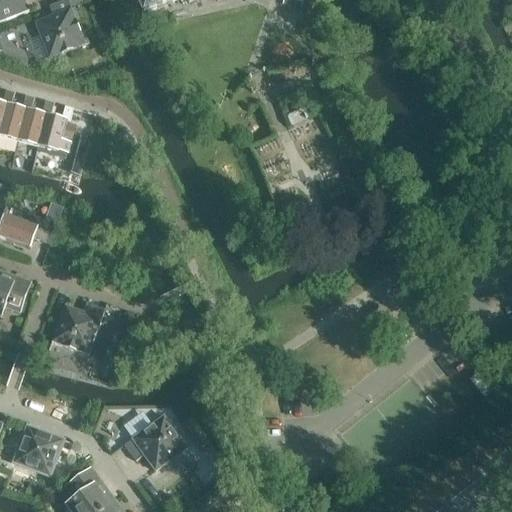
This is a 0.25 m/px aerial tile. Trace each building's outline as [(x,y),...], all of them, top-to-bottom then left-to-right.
[(0,0),(0,25),(30,13),(24,0),(0,0)] [(216,0),(218,2),(222,0),(136,0),(144,17),(182,0),(186,0),(189,4),(198,0),(216,0)] [(304,0),(284,0),(283,5),(301,10),(304,0)] [(35,25),(50,62),(86,47),(68,1),(50,8),(53,17),(35,25)] [(0,135),(8,106),(12,107),(15,95),(7,93),(4,105),(0,104),(0,135)] [(0,135),(0,138),(19,143),(27,112),(32,113),(35,100),(27,98),(23,110),(12,107),(8,106),(0,135)] [(19,143),(39,149),(47,117),(51,118),(54,106),(46,103),(43,116),(32,113),(27,112),(19,143)] [(47,117),(39,149),(56,153),(54,158),(66,161),(70,144),(62,142),(67,123),(71,124),(74,111),(66,109),(63,121),(51,118),(47,117)] [(0,230),(0,239),(31,251),(35,241),(45,244),(49,233),(5,217),(4,220),(0,230)] [(0,273),(0,318),(2,319),(6,309),(20,315),(31,284),(0,273)] [(65,307),(52,345),(89,358),(106,311),(87,305),(84,314),(65,307)] [(188,450),(165,418),(125,447),(136,463),(144,457),(156,473),(188,450)] [(28,428),(14,465),(51,479),(58,461),(67,464),(74,446),(28,428)] [(67,508),(69,511),(104,511),(116,503),(92,471),(66,490),(75,502),(67,508)] [(122,511),(116,503),(104,511),(122,511)]
